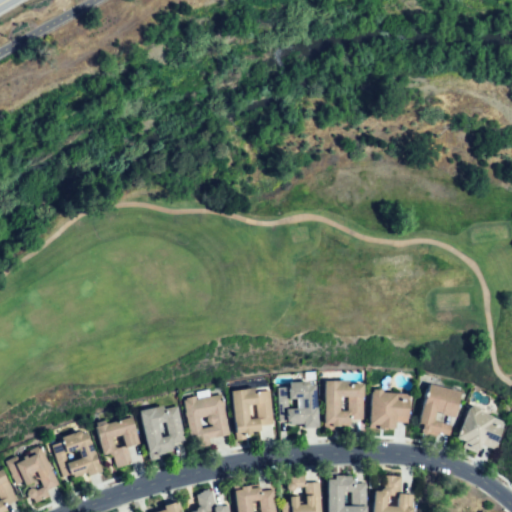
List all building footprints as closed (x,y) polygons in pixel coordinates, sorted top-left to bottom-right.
[(363,419),(363,385),(351,385),(351,380),(326,379),(325,427),(338,427),(338,422),(348,423),(348,412),(340,412),(340,394),(347,394),(347,403),(352,403),(352,418),(363,419)] [(277,387),(293,387),(292,381),(309,381),(309,386),(318,386),(319,425),(292,426),(291,410),(308,409),(308,400),(285,400),(285,420),(278,421),(277,387)] [(461,392),(429,384),(418,427),(448,435),(451,426),(433,421),(435,414),(454,419),(461,392)] [(272,423),(268,391),(255,393),(254,387),(230,390),(236,441),(246,440),(245,436),(253,435),(253,432),(262,431),(261,424),(272,423)] [(408,401),(395,400),(395,394),(384,393),(384,389),(370,389),(369,429),(394,430),(395,421),(407,422),(408,401)] [(184,401),(192,448),(209,446),(208,439),(228,436),(222,396),(198,400),(198,395),(184,398),(184,401)] [(176,406),(164,408),(163,404),(140,409),(150,455),(173,450),(171,442),(183,440),(176,406)] [(460,438),(473,404),(482,407),(480,411),(493,416),(490,425),(500,429),(493,448),(480,443),(477,450),(463,445),(465,439),(460,438)] [(96,427),(131,417),(138,444),(126,447),(130,462),(115,466),(112,454),(104,457),(96,427)] [(51,443),(87,432),(100,474),(87,478),(85,472),(62,480),(51,443)] [(5,460),(18,489),(36,480),(39,486),(25,492),(28,499),(58,485),(42,451),(18,462),(14,456),(5,460)] [(16,500),(2,468),(0,468),(0,511),(5,511),(1,501),(0,501),(0,494),(2,494),(7,504),(16,500)] [(280,503),(280,511),(319,511),(318,482),(304,482),(304,475),(289,476),(290,489),(302,489),(303,504),(298,504),(298,497),(286,497),(287,503),(280,503)] [(374,491),(373,511),(409,511),(410,494),(399,494),(400,476),(383,475),(383,491),(374,491)] [(364,483),(364,499),(349,499),(349,492),(344,492),(344,506),(366,506),(366,511),(327,511),(328,481),(335,481),(335,476),(352,476),(352,483),(364,483)] [(235,491),(237,511),(275,511),(273,488),(260,490),(259,488),(250,488),(250,484),(240,485),(240,490),(235,491)] [(227,505),(228,511),(190,511),(196,511),(192,494),(212,490),(216,508),(227,505)] [(176,502),(179,511),(156,511),(165,509),(164,505),(176,502)]
